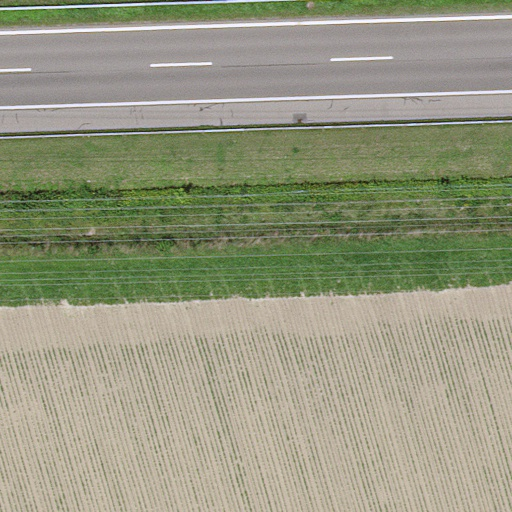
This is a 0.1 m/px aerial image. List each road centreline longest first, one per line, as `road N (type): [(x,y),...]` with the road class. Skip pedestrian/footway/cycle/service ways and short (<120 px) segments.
road 1 (track): [(0,209),(511,193)]
road 2 (motorway): [(0,71),(511,55)]
